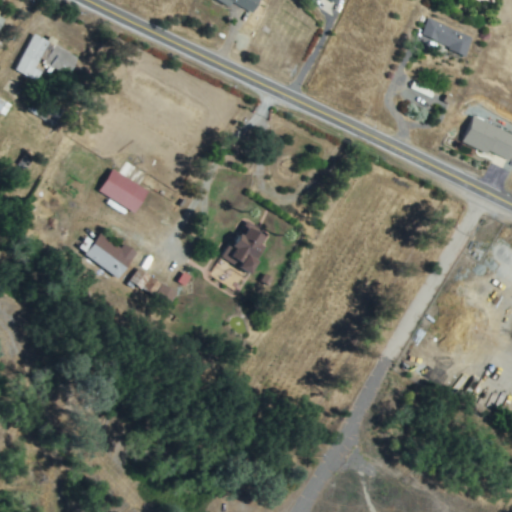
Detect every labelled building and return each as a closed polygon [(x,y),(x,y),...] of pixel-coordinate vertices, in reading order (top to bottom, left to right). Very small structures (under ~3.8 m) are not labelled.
[(258,0),(252,14),(224,0),(258,0)] [(464,54),(423,33),(430,19),(471,40),(464,54)] [(34,66),(41,70),(35,80),(16,68),(37,33),(77,58),(67,75),(39,58),(34,66)] [(30,107),(33,101),(23,97),(26,92),(63,108),(58,120),(30,107)] [(10,104),(0,98),(0,115),(3,117),(10,104)] [(474,113),(511,132),(511,150),(508,158),(487,148),(484,154),(459,141),(474,113)] [(146,191),(110,168),(96,191),(132,213),(146,191)] [(223,258),(245,223),(268,237),(245,272),(223,258)] [(123,246),(135,256),(114,279),(79,246),(85,240),(90,245),(100,234),(119,251),(123,246)] [(155,298),(160,289),(157,287),(152,295),(130,282),(136,271),(175,293),(168,306),(155,298)]
